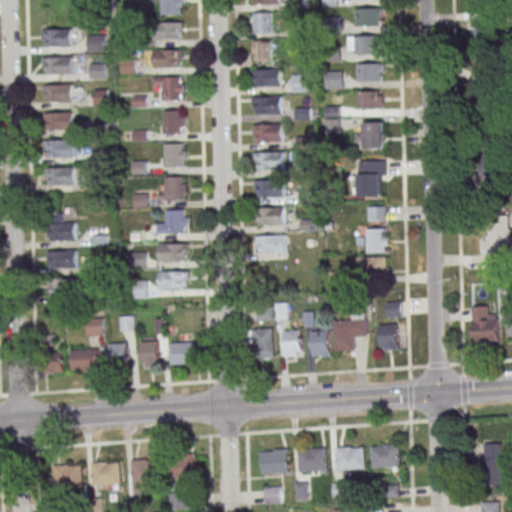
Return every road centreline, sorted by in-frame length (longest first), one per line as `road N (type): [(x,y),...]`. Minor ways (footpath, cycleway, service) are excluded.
road 1 (tertiary): [(511,387),(0,423)]
road 2 (residential): [(21,511),(5,0)]
road 3 (residential): [(229,511),(214,0)]
road 4 (residential): [(438,511),(424,0)]
